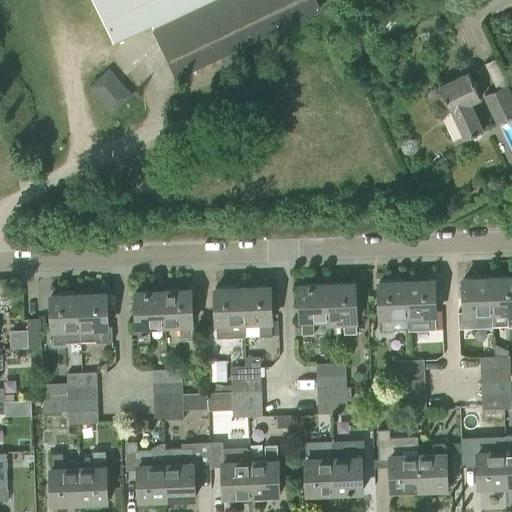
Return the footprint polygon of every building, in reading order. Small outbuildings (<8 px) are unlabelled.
[(94,0),(95,2),(115,43),(153,25),(155,28),(154,29),(155,30),(164,49),(176,76),(179,74),(220,55),(225,66),(240,59),(235,48),(319,8),(315,0),(94,0)] [(109,69),(89,86),(112,111),(131,94),(109,69)] [(469,72),(429,91),(428,97),(435,113),(441,116),(452,111),(465,138),(483,129),(470,102),(481,97),(475,85),(477,84),(475,80),(473,81),(469,72)] [(511,115),(511,92),(508,84),(484,95),(497,123),(511,115)] [(511,276),(491,277),(492,311),(492,314),(508,313),(508,315),(509,326),(511,325),(511,276)] [(459,312),(459,318),(459,324),(460,324),(465,324),(465,327),(478,327),(478,312),(492,311),(491,277),(463,278),(464,298),(465,312),(459,312)] [(436,328),(435,299),(434,279),(406,280),(408,314),(423,314),(424,329),(436,328)] [(408,314),(406,280),(379,281),(381,331),(395,330),(395,328),(408,328),(408,314)] [(357,332),(356,302),(355,282),(327,283),(329,318),(329,321),(344,321),(344,332),(357,332)] [(329,318),(327,283),(300,284),(301,334),(315,333),(314,318),(329,318)] [(272,335),(271,306),(270,286),(243,287),(244,321),(259,320),(259,335),(272,335)] [(244,321),(243,287),(215,288),(217,337),(245,336),(244,321)] [(193,338),(192,309),(191,289),(163,290),(165,324),(179,323),(180,339),(193,338)] [(165,324),(163,290),(136,291),(138,340),(150,340),(150,324),(165,324)] [(108,325),(107,312),(106,292),(79,293),(81,340),(95,340),(95,342),(113,341),(112,325),(108,325)] [(81,340),(79,293),(51,294),(53,344),(65,343),(65,341),(81,340)] [(27,318),(28,338),(28,348),(41,347),(40,318),(27,318)] [(246,366),(230,366),(231,379),(260,377),(260,366),(260,365),(260,355),(253,356),(246,356),(246,366)] [(509,355),(480,357),(480,369),(509,368),(509,355)] [(424,371),(424,359),(394,360),(395,372),(424,371)] [(344,362),(316,363),(316,375),(345,374),(344,362)] [(181,368),(151,369),(152,382),(181,380),(181,368)] [(510,380),(509,368),(480,369),(481,381),(510,380)] [(95,384),(95,371),(66,372),(67,385),(95,384)] [(425,383),(424,371),(395,372),(395,385),(425,383)] [(345,387),(345,374),(316,375),(317,388),(345,387)] [(261,390),(260,377),(231,379),(231,391),(261,390)] [(182,393),(181,380),(152,382),(152,394),(182,393)] [(510,393),(510,380),(481,381),(481,394),(510,393)] [(425,383),(395,385),(392,385),(392,397),(396,397),(425,396),(425,383)] [(96,396),(95,384),(67,385),(67,397),(96,396)] [(350,386),(345,387),(317,388),(317,400),(346,399),(350,399),(350,386)] [(261,402),(261,390),(231,391),(232,403),(261,402)] [(207,392),(198,392),(199,409),(208,408),(208,405),(207,392)] [(182,405),(182,393),(152,394),(152,406),(182,405)] [(511,407),(510,393),(481,394),(482,409),(511,407)] [(96,408),(96,396),(67,397),(61,397),(61,410),(68,410),(96,408)] [(426,408),(425,396),(396,397),(396,409),(426,408)] [(346,411),(346,399),(317,400),(317,412),(346,411)] [(262,415),(261,402),(232,403),(232,416),(262,415)] [(183,418),(182,405),(152,406),(153,419),(183,418)] [(97,421),(96,408),(68,410),(68,422),(97,421)] [(276,427),(290,426),(290,413),(276,414),(276,427)] [(419,488),(418,453),(418,435),(390,436),(389,428),(377,429),(378,460),(391,459),(392,489),(419,488)] [(507,484),(505,450),(490,451),(489,435),(477,436),(479,486),(507,484)] [(363,490),(361,449),(361,440),(348,440),(348,448),(333,448),(333,456),(335,491),(363,490)] [(167,498),(165,449),(165,448),(165,442),(164,442),(150,449),(137,449),(137,441),(125,441),(126,470),(138,469),(139,499),(167,498)] [(250,460),(250,448),(224,449),(223,441),(210,442),(211,466),(223,466),(224,496),(252,494),(250,460)] [(418,453),(419,488),(447,487),(446,467),(446,452),(445,441),(433,441),(434,453),(418,453)] [(335,491),(333,456),(318,457),(317,442),(305,442),(307,492),(335,491)] [(279,493),(278,449),(277,443),(265,444),(265,459),(250,460),(252,494),(279,493)] [(180,445),(165,446),(165,448),(165,449),(167,498),(195,497),(194,477),(193,449),(193,444),(180,445)] [(92,466),(78,467),(80,501),(107,500),(105,450),(91,451),(92,466)] [(80,501),(78,467),(78,461),(62,462),(61,452),(50,452),(52,502),(80,501)] [(0,500),(8,500),(8,487),(0,487),(0,500)]
